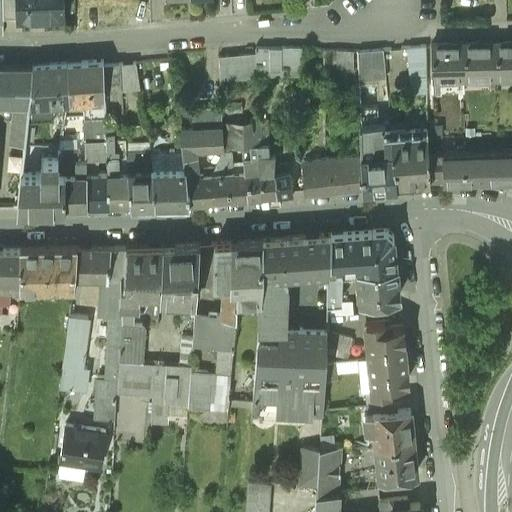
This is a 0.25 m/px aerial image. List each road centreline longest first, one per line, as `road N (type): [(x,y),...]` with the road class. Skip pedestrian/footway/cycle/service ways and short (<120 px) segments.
road 1 (residential): [(416,212),(0,224)]
road 2 (residential): [(0,47),(401,28)]
road 3 (residential): [(416,212),(443,511)]
